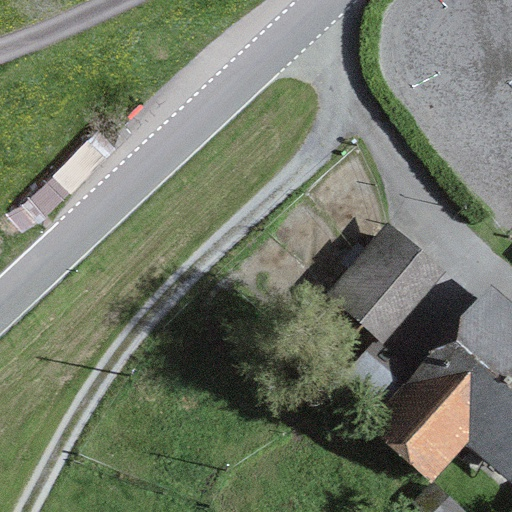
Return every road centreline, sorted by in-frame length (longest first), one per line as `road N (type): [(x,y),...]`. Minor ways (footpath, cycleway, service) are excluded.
road 1 (track): [(24,511),(117,350),(353,98)]
road 2 (unclassified): [(0,305),(324,0)]
